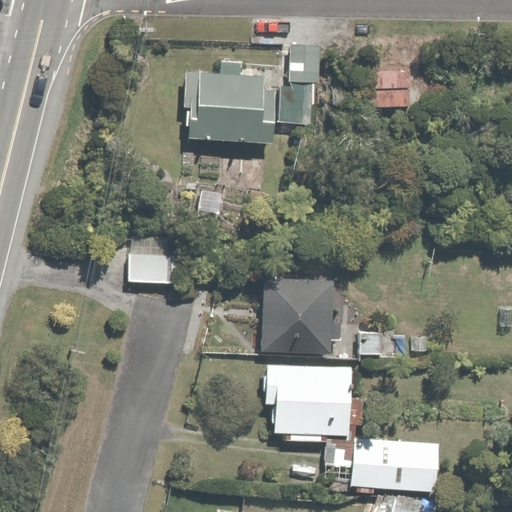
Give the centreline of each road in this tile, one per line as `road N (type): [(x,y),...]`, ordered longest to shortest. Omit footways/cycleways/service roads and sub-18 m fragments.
road 1 (primary): [(0,214),(57,0)]
road 2 (residential): [(118,511),(162,325)]
